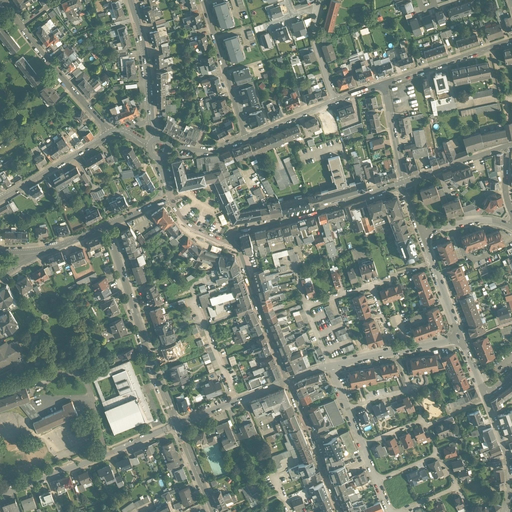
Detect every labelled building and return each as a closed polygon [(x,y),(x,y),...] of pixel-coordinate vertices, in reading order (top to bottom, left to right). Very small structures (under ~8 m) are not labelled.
[(23,0),(17,5),(20,9),(22,8),(23,8),(24,7),(24,6),(26,5),(24,2),(23,0)] [(73,0),(69,0),(67,1),(70,9),(72,8),(76,6),(73,0)] [(119,0),(112,2),(112,5),(113,8),(121,6),(119,0)] [(339,2),(331,0),(323,29),(332,31),(339,2)] [(70,9),(67,1),(62,3),(63,6),(63,7),(63,9),(64,9),(65,11),(69,20),(74,18),(70,9)] [(228,1),(213,6),(216,15),(217,15),(218,18),(217,19),(220,28),(235,24),(228,1)] [(405,3),(399,5),(400,6),(402,13),(413,9),(410,1),(405,3)] [(472,10),(470,2),(459,6),(462,15),(473,12),(472,10)] [(60,6),(53,9),(58,16),(61,15),(60,13),(63,12),(60,6)] [(121,6),(113,8),(117,19),(124,16),(121,6)] [(274,8),(270,9),(273,18),(283,14),(280,6),(274,8)] [(462,15),(459,6),(447,10),(451,19),(462,15)] [(151,8),(143,11),(145,17),(153,14),(151,8)] [(441,11),(435,13),(436,15),(439,23),(445,21),(444,18),(442,13),(441,11)] [(153,14),(145,17),(147,22),(155,20),(153,14)] [(199,14),(190,17),(191,19),(192,22),(200,20),(199,14)] [(426,29),(433,27),(431,20),(429,15),(422,18),(426,29)] [(55,26),(50,19),(48,21),(48,22),(45,24),(41,26),(42,28),(40,29),(38,30),(38,31),(36,32),(39,37),(50,29),(55,26)] [(416,19),(410,21),(415,35),(421,33),(419,28),(416,19)] [(200,20),(192,22),(193,25),(194,28),(202,26),(200,20)] [(303,21),(297,22),(301,35),(307,33),(303,21)] [(301,35),(297,22),(291,24),(294,33),(296,36),(301,35)] [(19,48),(1,24),(0,25),(0,36),(13,53),(19,48)] [(262,24),(254,27),(255,33),(264,30),(262,24)] [(500,24),(496,25),(492,27),(495,37),(503,35),(501,28),(501,27),(500,27),(500,24)] [(125,27),(118,29),(119,33),(119,35),(127,33),(125,27)] [(492,27),(488,28),(484,29),(488,39),(495,37),(492,27)] [(285,28),(276,31),(279,39),(280,42),(289,39),(285,28)] [(50,29),(39,37),(43,42),(56,32),(54,31),(53,32),(50,29)] [(439,33),(441,39),(453,35),(452,29),(439,33)] [(157,30),(149,32),(151,39),(159,36),(157,30)] [(56,32),(43,42),(46,46),(48,45),(50,45),(51,44),(51,43),(53,42),(54,43),(58,39),(57,38),(59,37),(56,32)] [(127,33),(119,35),(121,39),(121,41),(129,39),(127,33)] [(268,33),(260,35),(264,48),(272,45),(268,33)] [(164,35),(159,36),(151,39),(152,46),(155,45),(156,46),(159,46),(159,44),(166,42),(164,35)] [(197,35),(193,37),(194,41),(190,43),(190,46),(199,43),(197,37),(197,35)] [(197,37),(199,43),(207,41),(205,35),(197,37)] [(245,58),(238,35),(223,40),(226,49),(228,49),(229,53),(227,53),(230,62),(245,58)] [(330,36),(323,35),(322,38),(321,42),(322,43),(327,41),(331,40),(330,36)] [(476,35),(456,41),(459,50),(479,43),(476,35)] [(129,39),(121,41),(122,44),(123,48),(131,45),(129,39)] [(207,41),(199,43),(199,46),(200,49),(208,47),(207,41)] [(327,41),(322,43),(323,46),(325,53),(330,51),(328,45),(327,41)] [(59,48),(55,43),(50,46),(54,51),(59,48)] [(444,45),(424,52),(427,60),(446,54),(444,45)] [(70,49),(68,47),(64,50),(65,50),(62,53),(57,57),(62,62),(68,57),(72,53),(74,51),(73,50),(73,49),(72,48),(70,49)] [(307,48),(299,51),(301,56),(303,55),(309,53),(307,48)] [(511,48),(503,51),(505,63),(511,61),(511,48)] [(325,53),(324,53),(326,60),(332,58),(332,59),(335,58),(332,50),(330,51),(325,53)] [(309,53),(303,55),(306,62),(315,59),(313,52),(309,53)] [(357,53),(348,56),(350,62),(359,59),(357,53)] [(211,56),(203,58),(204,61),(205,64),(213,62),(211,56)] [(411,56),(404,58),(407,66),(414,64),(411,56)] [(41,81),(22,57),(16,62),(34,86),(41,81)] [(68,57),(62,62),(66,67),(72,61),(69,58),(68,57)] [(382,65),(379,57),(376,57),(379,66),(375,67),(378,76),(384,74),(382,65)] [(404,58),(397,60),(400,69),(407,66),(404,58)] [(73,63),(72,61),(66,67),(70,71),(76,66),(73,63)] [(390,62),(382,65),(384,74),(393,71),(390,62)] [(488,62),(466,67),(468,79),(480,76),(480,78),(486,76),(486,75),(490,74),(488,62)] [(238,70),(233,72),(235,79),(236,78),(237,83),(238,83),(242,82),(251,79),(249,75),(250,74),(248,67),(243,69),(243,70),(238,71),(238,70)] [(362,67),(355,69),(360,82),(366,80),(363,71),(362,67)] [(466,67),(451,70),(454,82),(468,79),(466,67)] [(373,78),(370,69),(366,70),(363,71),(366,80),(373,78)] [(163,72),(156,72),(156,85),(164,85),(164,82),(168,81),(167,71),(163,72)] [(434,82),(435,89),(448,86),(445,73),(442,73),(441,72),(435,74),(435,75),(433,75),(434,82)] [(83,73),(83,74),(77,79),(76,79),(79,83),(78,84),(82,88),(88,83),(86,81),(89,79),(83,73)] [(342,78),(337,80),(340,88),(348,86),(345,77),(343,73),(341,74),(342,78)] [(352,75),(345,77),(348,86),(354,83),(352,75)] [(210,78),(209,78),(200,80),(203,88),(212,85),(219,83),(218,77),(210,80),(210,78)] [(316,78),(309,81),(311,87),(313,86),(318,84),(316,78)] [(427,79),(421,80),(424,94),(430,92),(427,79)] [(49,84),(49,83),(46,86),(39,91),(50,105),(53,102),(60,96),(49,84)] [(88,83),(82,88),(86,93),(92,88),(90,86),(88,83)] [(219,90),(222,89),(220,83),(207,87),(209,95),(214,93),(214,91),(216,90),(217,92),(219,91),(219,90)] [(254,102),(257,101),(252,85),(241,89),(242,93),(241,93),(244,101),(245,101),(246,105),(254,102)] [(319,89),(315,91),(313,86),(311,87),(313,92),(316,101),(328,97),(326,92),(322,94),(320,89),(319,89)] [(93,89),(92,88),(86,93),(90,97),(92,95),(93,96),(94,94),(94,93),(96,92),(93,89)] [(491,88),(471,93),(472,98),(492,94),(491,88)] [(297,96),(295,92),(294,92),(290,93),(292,97),(289,98),(293,106),(299,103),(297,96)] [(311,92),(304,94),(304,93),(302,94),(304,100),(306,100),(307,104),(316,101),(313,92),(311,92)] [(471,93),(457,96),(458,102),(472,98),(471,93)] [(165,97),(156,98),(157,107),(165,107),(165,101),(165,97)] [(376,102),(375,97),(366,98),(367,102),(366,102),(367,107),(375,106),(374,102),(376,102)] [(225,98),(214,101),(214,100),(211,101),(212,104),(207,106),(208,109),(213,108),(226,104),(225,98)] [(293,106),(289,98),(284,100),(287,108),(290,107),(292,108),(293,106)] [(130,109),(127,101),(124,103),(126,108),(125,108),(126,110),(124,111),(127,120),(133,117),(133,116),(130,109)] [(175,104),(167,104),(167,101),(165,101),(165,107),(165,112),(167,112),(175,112),(175,104)] [(53,102),(50,105),(47,107),(49,110),(56,105),(53,102)] [(497,103),(474,108),(475,113),(498,109),(497,103)] [(226,104),(213,108),(214,111),(219,109),(220,112),(228,110),(226,104)] [(352,104),(337,110),(341,121),(355,115),(353,110),(354,110),(352,104)] [(132,108),(130,109),(133,116),(139,114),(136,106),(132,108)] [(283,114),(279,107),(274,109),(272,110),(276,118),(283,114)] [(474,108),(461,111),(462,116),(475,113),(474,108)] [(88,116),(81,110),(75,116),(81,122),(83,121),(84,122),(86,120),(85,119),(88,116)] [(264,121),(261,110),(249,114),(252,125),(258,124),(258,123),(264,121)] [(276,118),(272,110),(267,112),(271,120),(276,118)] [(120,113),(118,114),(121,121),(121,122),(127,120),(124,111),(120,113)] [(375,113),(368,114),(370,123),(377,121),(377,117),(376,112),(375,113)] [(116,115),(109,117),(111,122),(112,121),(114,124),(121,121),(118,114),(116,115)] [(406,116),(403,117),(403,116),(401,116),(401,117),(398,118),(402,134),(404,133),(405,135),(407,134),(406,133),(409,132),(407,119),(408,119),(408,116),(406,117),(406,116)] [(315,118),(305,122),(307,127),(310,126),(312,131),(315,129),(319,128),(319,127),(315,118)] [(224,123),(225,126),(226,127),(228,130),(233,127),(231,119),(224,123)] [(167,120),(162,131),(171,135),(175,127),(172,126),(173,122),(167,120)] [(377,121),(370,123),(372,132),(380,130),(379,125),(378,125),(377,121)] [(361,123),(342,130),(344,135),(363,128),(361,123)] [(295,125),(295,126),(289,129),(292,137),(293,138),(296,137),(296,135),(300,133),(299,130),(298,127),(298,126),(299,126),(299,125),(298,124),(297,124),(296,124),(295,125)] [(93,137),(86,125),(84,126),(79,130),(80,132),(83,130),(85,132),(82,134),(84,138),(87,141),(93,137)] [(178,128),(175,127),(171,135),(177,137),(180,129),(178,128)] [(192,128),(188,127),(187,129),(186,132),(183,140),(189,142),(194,144),(199,132),(197,131),(197,129),(192,127),(192,128)] [(223,129),(220,130),(224,138),(230,135),(228,130),(226,127),(223,129)] [(289,128),(279,132),(283,141),(292,137),(289,129),(289,128)] [(495,131),(497,140),(502,139),(503,140),(507,139),(504,128),(504,129),(500,130),(500,129),(495,130),(495,131)] [(183,131),(180,129),(177,137),(183,140),(186,132),(183,131)] [(413,132),(415,144),(421,143),(426,142),(423,129),(413,132)] [(215,134),(214,134),(218,141),(224,138),(220,130),(217,132),(215,134)] [(497,140),(495,131),(490,133),(490,132),(485,133),(485,134),(480,135),(483,145),(487,144),(487,143),(492,142),(492,143),(498,142),(497,140)] [(279,132),(270,136),(274,145),(283,141),(279,132)] [(480,132),(463,138),(466,150),(470,149),(483,145),(480,135),(480,132)] [(81,140),(79,142),(73,134),(70,137),(75,144),(78,148),(83,144),(81,140)] [(463,138),(462,136),(458,138),(462,152),(455,154),(457,159),(468,155),(466,150),(463,138)] [(63,137),(55,142),(56,143),(62,151),(62,152),(70,147),(63,137)] [(268,137),(259,141),(263,150),(272,146),(268,137)] [(382,137),(372,140),(374,148),(384,145),(382,137)] [(449,140),(442,141),(443,144),(445,152),(446,152),(453,149),(449,140)] [(259,141),(250,145),(253,152),(253,154),(263,150),(259,141)] [(426,142),(421,143),(423,150),(425,161),(429,159),(429,158),(428,154),(427,149),(426,142)] [(48,148),(47,149),(50,152),(54,157),(55,156),(56,157),(58,155),(58,154),(62,151),(56,143),(48,148)] [(249,143),(240,146),(244,155),(248,153),(248,154),(253,152),(250,145),(249,143)] [(415,144),(411,145),(412,148),(413,153),(423,150),(421,143),(415,144)] [(50,152),(47,149),(48,148),(45,145),(41,148),(46,155),(50,152)] [(240,146),(232,150),(236,158),(239,157),(240,158),(244,156),(244,155),(240,146)] [(131,148),(125,152),(129,160),(136,156),(131,148)] [(455,154),(453,149),(446,152),(450,162),(457,159),(455,154)] [(228,150),(220,154),(224,161),(232,158),(228,150)] [(423,150),(413,153),(413,157),(414,159),(418,168),(418,172),(431,167),(429,160),(429,159),(425,161),(423,150)] [(443,150),(438,152),(440,159),(437,160),(439,166),(448,163),(443,150)] [(101,153),(93,157),(97,164),(104,159),(101,153)] [(502,153),(497,155),(497,157),(495,157),(495,161),(494,161),(495,168),(500,167),(500,164),(503,164),(502,153)] [(43,157),(41,154),(35,158),(39,166),(46,161),(44,158),(44,157),(43,157)] [(224,161),(220,154),(217,155),(204,157),(205,163),(218,161),(221,170),(222,173),(228,170),(227,168),(224,162),(224,161)] [(336,187),(320,191),(323,202),(357,192),(355,183),(354,182),(347,184),(338,155),(327,159),(334,183),(335,183),(336,187)] [(136,156),(129,160),(134,168),(140,164),(136,156)] [(93,157),(86,162),(89,168),(97,164),(93,157)] [(436,158),(429,160),(431,167),(432,169),(439,166),(437,160),(436,158)] [(251,161),(263,185),(268,182),(256,159),(251,161)] [(414,164),(411,165),(411,164),(410,164),(410,165),(406,167),(408,174),(409,175),(410,175),(418,172),(418,168),(414,159),(412,159),(413,163),(414,163),(414,164)] [(182,160),(172,162),(175,175),(185,172),(182,160)] [(362,165),(361,166),(362,170),(363,172),(362,172),(364,176),(363,177),(364,178),(370,177),(367,169),(371,168),(370,163),(362,165)] [(292,165),(287,167),(294,184),(299,182),(292,165)] [(80,174),(76,167),(68,172),(72,178),(80,174)] [(470,167),(459,171),(452,173),(454,179),(459,183),(461,184),(462,183),(462,182),(472,179),(471,175),(473,174),(470,167)] [(134,168),(122,171),(123,178),(136,176),(134,168)] [(207,173),(203,174),(205,183),(216,181),(224,178),(222,173),(221,170),(207,173)] [(285,187),(278,171),(273,173),(280,189),(285,187)] [(451,171),(442,174),(445,182),(452,180),(454,179),(452,173),(451,171)] [(68,172),(53,181),(59,189),(66,185),(65,183),(72,178),(68,172)] [(145,172),(139,176),(143,184),(150,180),(145,172)] [(185,175),(185,172),(175,175),(178,190),(206,184),(205,183),(203,174),(196,176),(196,173),(185,175)] [(364,176),(362,172),(359,173),(361,182),(359,182),(359,181),(357,182),(358,183),(355,183),(357,192),(367,189),(364,178),(363,177),(364,176)] [(89,181),(84,173),(79,176),(83,184),(89,181)] [(392,173),(387,175),(387,176),(388,181),(397,179),(395,173),(392,173)] [(379,175),(374,177),(376,185),(382,183),(380,178),(379,175)] [(7,177),(1,181),(4,187),(10,183),(7,177)] [(216,181),(214,182),(219,193),(229,189),(227,184),(224,178),(216,181)] [(238,179),(227,184),(229,189),(234,187),(240,184),(238,179)] [(150,180),(143,184),(147,191),(154,187),(150,180)] [(274,193),(268,182),(263,185),(269,195),(274,193)] [(38,184),(29,189),(34,197),(42,192),(38,184)] [(435,185),(419,190),(423,202),(439,196),(437,190),(435,185)] [(67,187),(63,190),(67,197),(72,194),(67,187)] [(229,189),(219,193),(224,203),(233,199),(238,197),(234,187),(229,189)] [(260,187),(253,191),(255,196),(262,192),(260,187)] [(447,203),(442,188),(437,190),(439,196),(439,197),(442,205),(443,204),(447,203)] [(320,191),(315,193),(316,195),(307,197),(310,207),(323,203),(323,202),(320,191)] [(495,194),(490,195),(491,198),(489,200),(487,198),(484,202),(486,204),(483,208),(488,211),(489,210),(492,211),(494,208),(498,205),(501,204),(501,201),(502,201),(501,195),(496,196),(495,194)] [(123,196),(116,199),(120,208),(127,205),(123,196)] [(307,196),(279,203),(280,203),(282,213),(310,207),(307,197),(307,196)] [(267,204),(264,197),(261,199),(264,207),(259,208),(261,218),(270,217),(268,207),(267,204)] [(381,199),(367,204),(373,225),(374,226),(391,220),(403,216),(396,197),(382,202),(381,199)] [(116,199),(109,203),(113,211),(120,208),(116,199)] [(233,199),(224,203),(228,213),(238,209),(233,199)] [(447,203),(443,204),(447,215),(462,210),(462,207),(459,199),(447,203)] [(273,200),(270,201),(270,203),(267,204),(268,207),(270,217),(282,214),(282,213),(280,203),(279,203),(279,201),(274,202),(273,200)] [(365,200),(355,204),(356,209),(359,208),(361,216),(362,217),(366,215),(364,208),(367,207),(367,204),(365,200)] [(355,204),(351,205),(345,207),(348,216),(351,215),(353,221),(352,221),(355,230),(363,228),(362,223),(359,217),(361,216),(359,208),(356,209),(355,204)] [(471,204),(462,207),(462,210),(463,213),(475,209),(474,205),(471,204)] [(6,205),(0,209),(0,214),(8,210),(9,210),(6,205)] [(174,222),(163,207),(151,216),(158,225),(159,224),(160,225),(155,229),(157,233),(160,231),(162,230),(166,227),(174,222)] [(97,208),(90,212),(94,220),(101,217),(97,208)] [(259,208),(251,210),(253,220),(261,218),(259,208)] [(240,212),(238,209),(228,213),(231,219),(233,224),(253,220),(251,210),(240,212)] [(337,211),(332,213),(335,220),(337,220),(338,223),(340,223),(341,222),(337,211)] [(90,212),(83,215),(87,224),(94,220),(90,212)] [(326,213),(318,216),(320,223),(322,223),(323,227),(329,226),(328,222),(326,215),(326,213)] [(332,213),(326,215),(328,222),(330,222),(332,230),(337,229),(335,220),(332,213)] [(128,221),(130,226),(145,221),(144,216),(128,221)] [(403,216),(391,220),(393,226),(392,227),(394,232),(394,234),(396,233),(398,240),(410,235),(403,216)] [(314,217),(306,220),(309,226),(310,229),(312,229),(312,228),(317,227),(314,217)] [(306,220),(298,222),(298,223),(301,232),(305,231),(304,228),(309,226),(306,220)] [(391,220),(374,226),(376,233),(377,238),(382,236),(384,241),(391,239),(389,234),(394,232),(392,227),(393,226),(391,220)] [(368,221),(362,223),(363,228),(366,236),(376,233),(374,226),(373,225),(369,226),(368,221)] [(174,222),(166,227),(172,235),(173,235),(179,229),(174,222)] [(298,223),(289,225),(292,235),(295,235),(296,238),(302,236),(301,232),(298,223)] [(66,224),(55,228),(58,236),(69,232),(66,224)] [(289,225),(281,227),(284,238),(285,241),(291,239),(290,238),(293,237),(292,235),(289,225)] [(40,228),(35,228),(37,239),(42,238),(42,236),(48,235),(46,227),(40,228)] [(281,227),(265,232),(267,239),(268,242),(284,238),(281,227)] [(143,239),(141,235),(137,238),(141,245),(157,233),(155,229),(154,228),(143,236),(144,238),(143,239)] [(130,229),(121,233),(129,258),(131,258),(141,254),(138,247),(136,248),(133,238),(136,237),(130,229)] [(179,229),(173,235),(175,237),(169,242),(172,245),(174,247),(179,242),(177,240),(178,239),(177,239),(183,234),(179,229)] [(499,231),(485,236),(483,229),(475,232),(480,245),(487,242),(490,249),(504,244),(499,231)] [(265,230),(254,233),(257,245),(260,244),(260,241),(267,239),(265,232),(265,230)] [(16,232),(5,232),(5,241),(16,241),(16,232)] [(26,232),(16,232),(16,241),(26,241),(26,232)] [(475,232),(461,237),(466,250),(480,245),(475,232)] [(247,233),(239,235),(244,253),(246,254),(253,252),(251,246),(252,246),(251,241),(249,235),(249,233),(247,233)] [(257,245),(254,233),(249,235),(251,241),(251,243),(253,243),(255,249),(258,248),(257,245)] [(302,238),(304,244),(314,242),(312,236),(312,235),(302,238)] [(322,237),(316,239),(316,237),(315,235),(312,236),(313,238),(316,246),(325,243),(322,237)] [(398,240),(397,240),(398,242),(399,245),(400,249),(401,251),(401,252),(402,255),(403,255),(404,257),(403,258),(405,261),(407,260),(408,260),(409,260),(414,258),(413,258),(417,257),(415,251),(414,247),(413,245),(412,241),(410,235),(398,240)] [(100,236),(93,239),(96,248),(104,245),(100,236)] [(302,236),(296,238),(298,246),(304,244),(302,238),(302,236)] [(187,238),(182,244),(185,247),(181,251),(182,252),(183,251),(192,242),(187,238)] [(93,239),(86,242),(90,250),(96,248),(93,239)] [(450,241),(437,246),(442,259),(443,259),(444,262),(447,261),(447,262),(448,262),(450,261),(451,260),(456,258),(454,250),(455,250),(454,247),(453,247),(450,241)] [(197,246),(192,242),(183,251),(182,252),(184,254),(188,249),(193,254),(197,246)] [(397,245),(386,249),(394,269),(399,267),(400,270),(408,267),(407,264),(408,264),(407,260),(405,261),(403,258),(404,257),(403,255),(402,255),(401,252),(401,251),(400,249),(399,245),(398,246),(397,245)] [(193,254),(192,256),(196,258),(200,260),(204,250),(197,246),(193,254)] [(460,248),(457,249),(456,246),(454,247),(455,250),(454,250),(456,258),(458,263),(465,260),(460,248)] [(359,252),(358,248),(350,250),(354,263),(366,259),(364,250),(359,252)] [(295,254),(293,249),(287,250),(290,262),(299,260),(297,253),(295,254)] [(83,250),(69,256),(73,267),(87,261),(83,250)] [(287,250),(271,255),(273,259),(288,255),(287,250)] [(219,255),(206,251),(203,261),(207,262),(209,263),(208,264),(212,265),(213,263),(216,264),(217,270),(220,269),(218,259),(219,255)] [(61,252),(54,255),(57,263),(64,260),(61,252)] [(133,263),(134,266),(140,264),(145,262),(142,254),(141,254),(131,258),(133,263)] [(54,255),(47,257),(50,266),(53,265),(55,271),(60,270),(59,266),(57,263),(54,255)] [(228,257),(219,255),(218,259),(220,269),(220,270),(211,271),(211,273),(209,274),(209,275),(211,275),(211,276),(213,280),(216,279),(223,276),(240,271),(239,270),(240,269),(239,267),(238,266),(234,256),(229,258),(228,257)] [(511,259),(509,260),(507,256),(503,258),(504,260),(505,260),(507,264),(511,262),(511,259)] [(207,262),(203,261),(198,268),(200,269),(206,269),(207,262)] [(373,261),(359,266),(363,279),(377,275),(373,261)] [(146,280),(140,264),(134,266),(132,267),(138,283),(146,280)] [(460,266),(447,271),(448,274),(450,273),(453,280),(464,275),(460,266)] [(481,276),(489,273),(486,266),(479,268),(481,276)] [(43,268),(33,273),(38,282),(48,277),(47,275),(44,269),(43,268)] [(352,268),(350,269),(350,270),(347,271),(351,283),(357,281),(355,275),(353,269),(352,268)] [(268,269),(253,272),(256,281),(265,279),(274,277),(273,274),(270,275),(268,269)] [(240,271),(223,276),(225,280),(232,277),(233,282),(242,279),(240,271)] [(335,272),(331,274),(335,288),(340,286),(338,279),(336,272),(335,272)] [(423,272),(412,276),(414,281),(425,277),(423,272)] [(95,273),(76,282),(78,288),(91,281),(97,278),(95,273)] [(464,275),(453,280),(454,284),(466,280),(464,275)] [(27,277),(16,283),(22,293),(26,291),(25,290),(32,285),(27,277)] [(425,277),(414,281),(416,285),(427,281),(425,277)] [(99,281),(92,284),(93,287),(93,288),(94,290),(95,291),(96,292),(107,286),(109,285),(107,282),(108,281),(107,279),(105,279),(105,278),(99,281)] [(233,282),(234,285),(231,287),(233,292),(234,296),(237,295),(247,292),(242,279),(233,282)] [(266,281),(265,279),(256,281),(258,290),(268,288),(272,287),(271,284),(267,285),(266,281)] [(311,280),(305,283),(306,286),(305,286),(309,296),(315,294),(311,280)] [(466,280),(454,284),(456,289),(467,285),(466,280)] [(427,281),(416,285),(418,290),(429,286),(427,281)] [(6,285),(3,288),(2,287),(0,288),(0,307),(0,308),(1,308),(4,312),(0,314),(0,326),(3,331),(4,330),(6,334),(10,331),(11,331),(12,331),(13,330),(14,328),(18,325),(16,322),(17,322),(8,310),(18,304),(15,299),(15,298),(6,285)] [(153,285),(145,288),(147,293),(146,294),(147,296),(148,296),(148,297),(158,293),(157,288),(155,289),(153,285)] [(401,289),(399,285),(394,287),(398,297),(403,296),(401,290),(401,289)] [(467,285),(456,289),(458,294),(463,292),(469,290),(467,285)] [(107,286),(96,292),(94,293),(98,299),(110,292),(107,286)] [(429,286),(418,290),(419,295),(430,291),(429,286)] [(394,287),(389,288),(393,299),(398,297),(394,287)] [(268,288),(258,290),(260,299),(270,297),(269,293),(268,288)] [(389,288),(385,290),(389,301),(393,299),(389,288)] [(174,299),(192,296),(191,289),(173,293),(174,299)] [(385,290),(380,292),(384,303),(389,301),(385,290)] [(430,291),(419,295),(421,300),(432,296),(430,291)] [(210,298),(208,293),(199,297),(202,307),(207,306),(213,304),(222,301),(234,296),(233,292),(230,293),(226,294),(226,293),(210,298)] [(247,292),(237,295),(238,299),(239,299),(240,302),(236,303),(238,306),(250,301),(247,292)] [(148,297),(150,305),(156,303),(161,301),(161,298),(161,297),(160,293),(158,293),(148,297)] [(260,299),(264,310),(273,307),(272,306),(276,305),(275,302),(271,303),(270,299),(272,299),(273,300),(279,299),(279,300),(284,299),(283,293),(260,299)] [(234,296),(222,301),(223,304),(238,299),(237,295),(234,296)] [(364,295),(353,298),(354,304),(365,300),(364,295)] [(465,297),(460,299),(460,300),(457,301),(458,302),(461,301),(462,304),(473,300),(471,295),(465,297)] [(432,296),(421,300),(423,304),(428,303),(434,301),(432,296)] [(105,303),(104,303),(106,307),(105,307),(107,312),(108,311),(110,316),(118,312),(113,300),(111,300),(105,303)] [(365,300),(354,304),(356,308),(367,305),(365,300)] [(473,300),(462,304),(463,309),(475,305),(473,300)] [(253,309),(250,301),(238,306),(235,307),(238,315),(253,309)] [(273,307),(264,310),(267,318),(275,314),(273,310),(283,306),(283,305),(282,303),(273,307)] [(213,304),(207,306),(211,317),(216,315),(213,304)] [(367,305),(356,308),(358,313),(369,309),(367,305)] [(475,305),(463,309),(465,313),(476,309),(475,305)] [(497,310),(498,315),(500,318),(506,316),(508,317),(509,316),(510,315),(509,313),(508,312),(506,307),(497,310)] [(160,308),(150,312),(152,317),(162,314),(160,308)] [(427,310),(408,317),(416,339),(444,328),(436,308),(427,311),(427,310)] [(238,315),(235,316),(238,325),(232,327),(233,332),(258,322),(253,309),(238,315)] [(369,309),(358,313),(359,318),(370,314),(369,309)] [(476,309),(465,313),(467,318),(478,314),(476,309)] [(275,314),(267,318),(269,324),(278,321),(289,317),(288,315),(280,317),(278,313),(275,314)] [(162,314),(152,317),(155,326),(165,322),(162,314)] [(300,314),(294,316),(296,322),(302,320),(300,314)] [(478,314),(467,318),(469,323),(480,319),(478,314)] [(278,321),(269,324),(272,331),(280,327),(278,323),(281,323),(290,321),(290,317),(289,317),(278,321)] [(121,319),(110,324),(115,336),(120,334),(121,335),(127,332),(121,319)] [(480,319),(469,323),(470,327),(482,323),(480,319)] [(302,320),(296,322),(298,328),(305,326),(302,320)] [(374,320),(363,324),(366,333),(367,333),(368,336),(366,336),(369,347),(373,346),(373,345),(379,343),(379,344),(383,343),(379,332),(378,329),(377,329),(374,320)] [(155,326),(161,343),(166,342),(175,339),(173,333),(174,333),(174,332),(173,328),(172,328),(171,328),(170,325),(169,326),(168,321),(165,322),(155,326)] [(258,322),(233,332),(234,333),(237,332),(238,336),(243,334),(249,331),(251,336),(262,332),(258,322)] [(470,327),(468,329),(469,329),(470,331),(469,332),(470,335),(476,333),(476,334),(485,331),(482,323),(470,327)] [(195,324),(190,326),(193,335),(199,332),(195,324)] [(280,327),(272,331),(275,338),(283,335),(282,331),(285,331),(290,329),(288,326),(287,326),(283,328),(281,329),(280,327)] [(238,336),(237,336),(238,339),(235,340),(237,344),(246,340),(243,334),(238,336)] [(283,335),(275,338),(278,344),(294,337),(293,334),(285,338),(283,335)] [(294,337),(278,344),(282,355),(291,352),(290,349),(291,349),(291,348),(304,342),(305,342),(302,334),(301,334),(294,337)] [(264,336),(256,340),(257,344),(256,343),(250,346),(251,347),(251,348),(267,343),(264,336)] [(495,356),(487,336),(473,342),(481,362),(495,356)] [(17,348),(21,347),(18,341),(15,343),(14,342),(8,345),(7,343),(4,345),(4,344),(0,346),(0,370),(2,370),(1,369),(5,367),(5,368),(12,364),(10,361),(12,359),(15,365),(22,361),(20,358),(18,358),(16,354),(19,352),(17,348)] [(251,348),(247,350),(247,352),(248,354),(257,351),(257,350),(258,350),(259,351),(258,351),(259,356),(270,352),(267,343),(251,348)] [(163,349),(166,359),(180,354),(177,344),(163,349)] [(132,348),(119,354),(121,358),(127,356),(128,357),(133,355),(134,353),(132,348)] [(317,350),(318,354),(320,353),(323,359),(325,358),(320,349),(317,350)] [(291,352),(282,355),(286,364),(302,356),(300,351),(292,355),(291,354),(294,352),(294,350),(291,352)] [(454,353),(443,358),(444,359),(441,360),(444,368),(446,372),(449,371),(460,366),(454,353)] [(202,356),(205,364),(211,362),(207,354),(202,356)] [(441,360),(439,354),(434,355),(434,357),(412,361),(411,360),(407,361),(406,362),(407,369),(408,368),(410,375),(444,368),(441,360)] [(237,364),(233,356),(228,358),(231,366),(237,364)] [(302,356),(286,364),(290,374),(298,370),(306,367),(302,356)] [(272,357),(263,361),(266,369),(276,366),(272,357)] [(250,361),(252,367),(258,364),(256,358),(250,361)] [(105,401),(102,403),(105,410),(104,410),(114,433),(146,420),(147,422),(153,420),(141,392),(142,392),(141,389),(140,390),(129,362),(92,377),(94,382),(97,381),(112,375),(120,395),(105,401)] [(395,363),(379,367),(385,381),(401,377),(395,363)] [(171,377),(173,377),(186,372),(187,372),(184,364),(168,369),(171,377)] [(212,364),(207,365),(210,374),(215,372),(212,364)] [(248,381),(246,377),(244,379),(248,390),(280,377),(276,366),(266,369),(259,372),(261,376),(248,381)] [(265,366),(252,370),(254,374),(256,373),(258,373),(259,372),(266,369),(265,366)] [(460,366),(449,371),(454,381),(464,377),(460,366)] [(373,369),(350,374),(349,373),(346,374),(345,375),(346,381),(347,381),(349,388),(362,385),(363,384),(364,383),(365,384),(365,385),(385,381),(379,367),(372,368),(373,369)] [(186,372),(173,377),(175,384),(189,379),(186,372)] [(215,372),(208,375),(210,382),(213,381),(218,379),(215,372)] [(324,372),(317,375),(320,382),(328,381),(324,372)] [(317,375),(306,378),(294,384),(297,390),(305,387),(309,385),(320,382),(317,375)] [(454,381),(451,382),(456,394),(463,391),(462,389),(464,388),(465,387),(468,386),(466,380),(464,377),(454,381)] [(105,401),(97,381),(94,382),(102,403),(105,401)] [(210,382),(205,384),(207,391),(206,392),(208,397),(221,392),(225,391),(222,382),(219,383),(219,382),(214,384),(213,381),(210,382)] [(511,385),(497,397),(491,402),(494,410),(502,407),(500,403),(505,401),(509,398),(507,396),(511,392),(511,385)] [(64,408),(42,418),(29,404),(27,399),(30,398),(26,387),(14,391),(15,393),(0,398),(0,409),(18,403),(34,422),(33,422),(37,432),(77,414),(71,401),(63,405),(64,408)] [(297,390),(297,391),(300,397),(310,392),(309,389),(306,391),(305,387),(297,390)] [(474,387),(466,390),(467,392),(468,395),(470,400),(476,398),(478,396),(474,387)] [(284,389),(250,402),(255,415),(266,411),(268,414),(279,409),(290,405),(284,389)] [(310,392),(300,397),(303,404),(311,400),(309,396),(312,395),(310,392)] [(180,396),(175,398),(179,411),(186,409),(186,407),(187,406),(187,405),(185,400),(181,402),(181,401),(180,396)] [(404,404),(398,406),(398,405),(395,406),(396,407),(396,408),(397,412),(400,411),(400,410),(404,408),(404,409),(406,408),(408,412),(414,410),(413,405),(412,405),(410,402),(409,402),(408,398),(403,400),(404,404)] [(334,400),(318,406),(325,421),(328,420),(329,421),(331,420),(333,426),(344,422),(334,400)] [(383,403),(373,407),(377,418),(388,414),(388,413),(386,408),(383,403)] [(290,405),(279,409),(280,412),(283,418),(294,414),(290,405)] [(318,406),(308,411),(317,430),(330,424),(329,421),(328,420),(325,421),(318,406)] [(391,406),(386,408),(388,413),(388,414),(389,417),(395,414),(394,413),(391,406)] [(268,414),(266,414),(268,418),(280,412),(279,409),(268,414)] [(365,410),(357,413),(362,424),(370,421),(368,415),(365,410)] [(511,410),(497,416),(504,434),(506,433),(511,431),(511,430),(511,410)] [(479,411),(469,414),(473,425),(475,424),(483,421),(482,416),(481,417),(479,411)] [(283,418),(279,420),(280,423),(275,425),(279,436),(284,434),(290,431),(300,427),(294,414),(283,418)] [(250,419),(247,420),(244,415),(239,417),(241,422),(242,421),(244,427),(240,429),(242,432),(244,437),(246,436),(252,434),(256,432),(250,419)] [(483,421),(475,424),(477,430),(479,429),(485,426),(483,421)] [(233,436),(227,422),(215,427),(218,434),(225,431),(228,438),(221,440),(223,444),(224,448),(225,447),(235,443),(236,443),(233,436)] [(445,424),(441,425),(442,427),(440,428),(439,427),(435,429),(437,435),(439,434),(441,434),(443,438),(451,435),(447,425),(446,423),(445,424)] [(300,427),(290,431),(297,447),(306,444),(300,427)] [(421,427),(413,431),(419,443),(422,442),(422,441),(426,440),(426,439),(425,437),(421,427)] [(491,428),(482,431),(484,434),(482,435),(483,439),(485,438),(486,441),(495,438),(491,428)] [(477,430),(470,432),(473,437),(481,434),(479,429),(477,430)] [(291,442),(289,442),(289,441),(284,443),(288,451),(297,447),(290,431),(284,434),(286,440),(290,438),(291,442)] [(338,436),(336,436),(345,455),(356,450),(348,431),(338,436)] [(209,439),(206,439),(203,432),(198,434),(198,433),(195,434),(195,435),(192,436),(196,444),(200,442),(202,449),(211,445),(209,439)] [(328,433),(328,432),(322,435),(320,436),(323,443),(336,436),(338,436),(336,433),(329,436),(328,433)] [(252,434),(246,436),(249,443),(255,440),(252,434)] [(275,434),(266,438),(268,444),(277,440),(275,434)] [(408,434),(405,435),(403,435),(402,435),(401,437),(400,437),(404,447),(406,448),(408,447),(409,445),(411,444),(410,440),(411,440),(410,439),(408,434)] [(216,436),(209,439),(211,445),(218,442),(216,436)] [(336,436),(323,443),(326,449),(327,451),(328,455),(324,455),(325,460),(333,459),(344,455),(345,455),(336,436)] [(495,438),(486,441),(488,447),(497,444),(495,438)] [(393,439),(385,442),(391,455),(399,452),(396,446),(393,439)] [(172,442),(163,445),(167,454),(175,450),(174,448),(172,442)] [(306,444),(297,447),(302,460),(304,463),(311,461),(313,460),(306,444)] [(380,445),(372,448),(375,457),(384,454),(381,448),(380,445)] [(148,446),(134,452),(136,456),(140,455),(142,458),(145,456),(148,455),(151,454),(148,446)] [(288,451),(271,458),(275,467),(280,465),(279,462),(281,460),(292,455),(293,459),(297,457),(299,461),(302,460),(297,447),(288,451)] [(454,447),(443,450),(444,452),(444,453),(444,455),(445,456),(446,458),(455,456),(454,453),(455,451),(454,447)] [(499,447),(490,451),(489,450),(488,451),(486,451),(487,455),(490,453),(491,456),(501,452),(499,447)] [(175,450),(167,454),(170,461),(170,462),(177,460),(179,459),(176,452),(176,453),(175,450)] [(344,455),(333,459),(325,460),(327,467),(328,470),(344,465),(343,464),(346,463),(344,455)] [(129,457),(118,461),(118,462),(121,467),(122,470),(126,469),(127,471),(133,468),(132,466),(130,461),(129,457)] [(499,459),(494,461),(494,462),(492,463),(493,466),(493,469),(502,466),(500,460),(499,461),(499,459)] [(177,460),(170,462),(170,461),(167,463),(170,470),(172,469),(177,467),(179,466),(177,460)] [(344,465),(328,470),(333,484),(351,477),(353,476),(357,474),(354,467),(351,460),(346,463),(343,464),(344,465)] [(458,461),(453,463),(453,466),(452,466),(454,471),(458,470),(464,469),(461,461),(461,460),(458,461)] [(312,464),(311,461),(304,463),(288,470),(293,481),(305,475),(310,473),(315,472),(314,468),(315,468),(313,464),(312,464)] [(436,462),(433,463),(428,465),(434,479),(443,475),(441,470),(437,461),(436,462)] [(110,465),(98,470),(100,475),(101,478),(101,477),(101,475),(104,474),(107,481),(115,478),(110,465)] [(179,470),(174,472),(178,480),(186,477),(183,468),(179,470)] [(464,469),(458,470),(459,476),(458,476),(458,477),(458,478),(459,479),(460,479),(461,480),(464,480),(468,479),(468,478),(467,475),(468,475),(466,468),(464,469)] [(445,469),(441,470),(443,475),(444,478),(449,475),(445,469)] [(418,470),(407,475),(411,486),(417,483),(416,481),(421,479),(419,473),(418,470)] [(425,470),(419,473),(421,479),(424,480),(429,478),(425,470)] [(503,470),(495,471),(497,480),(504,479),(503,470)] [(87,471),(82,473),(83,474),(79,475),(82,483),(87,481),(87,483),(91,481),(87,471)] [(315,472),(310,473),(305,475),(306,477),(308,477),(309,479),(312,478),(313,481),(321,478),(319,471),(315,472)] [(357,474),(353,476),(358,486),(367,482),(363,472),(357,474)] [(73,486),(70,476),(62,479),(65,487),(69,486),(70,487),(73,486)] [(121,477),(115,479),(118,487),(124,485),(121,477)] [(306,477),(302,479),(305,488),(307,487),(312,485),(309,479),(308,477),(306,477)] [(351,477),(333,484),(337,494),(347,491),(346,488),(343,483),(352,480),(351,477)] [(62,479),(54,482),(55,487),(57,490),(63,488),(64,491),(66,491),(65,487),(62,479)] [(495,481),(494,481),(494,488),(496,488),(496,489),(500,489),(500,488),(504,488),(504,481),(495,481)] [(356,487),(353,488),(354,491),(347,494),(348,496),(354,494),(369,488),(367,482),(356,487)] [(312,485),(307,487),(313,502),(317,500),(328,496),(323,483),(313,487),(313,485),(312,485)] [(252,496),(246,485),(240,488),(249,504),(255,501),(257,503),(261,500),(257,493),(252,496)] [(188,487),(180,490),(184,500),(192,497),(188,487)] [(347,491),(337,494),(340,500),(348,496),(347,494),(354,491),(353,488),(352,489),(347,491)] [(218,490),(214,492),(215,493),(212,494),(216,503),(227,498),(226,494),(224,496),(222,497),(220,491),(219,492),(218,490)] [(51,492),(44,495),(44,493),(39,495),(41,499),(43,505),(48,503),(48,502),(54,499),(51,492)] [(348,496),(340,500),(343,508),(352,504),(350,499),(356,497),(354,494),(348,496)] [(227,498),(216,503),(219,510),(227,507),(225,502),(226,502),(231,500),(232,502),(236,501),(234,495),(230,496),(227,498)] [(147,496),(135,502),(137,507),(150,501),(147,496)] [(192,497),(184,500),(182,501),(184,506),(196,501),(194,496),(192,497)] [(328,496),(317,500),(311,503),(310,504),(313,510),(321,507),(323,510),(330,508),(332,507),(328,496)] [(301,497),(291,501),(295,510),(304,507),(302,503),(303,503),(301,497)] [(460,497),(453,500),(457,510),(464,507),(460,497)] [(33,499),(26,501),(26,500),(21,501),(25,511),(36,507),(33,499)] [(18,511),(14,500),(3,504),(6,511),(18,511)] [(352,504),(343,508),(344,511),(356,511),(366,508),(364,503),(361,504),(360,501),(352,504)] [(366,508),(356,511),(358,511),(360,511),(378,511),(382,510),(379,502),(366,508)] [(133,503),(121,510),(122,511),(129,511),(136,508),(133,503)] [(171,511),(168,503),(161,507),(160,505),(156,507),(158,510),(158,511),(171,511)] [(493,503),(491,509),(492,510),(492,511),(488,509),(486,511),(497,511),(500,506),(493,503)]
